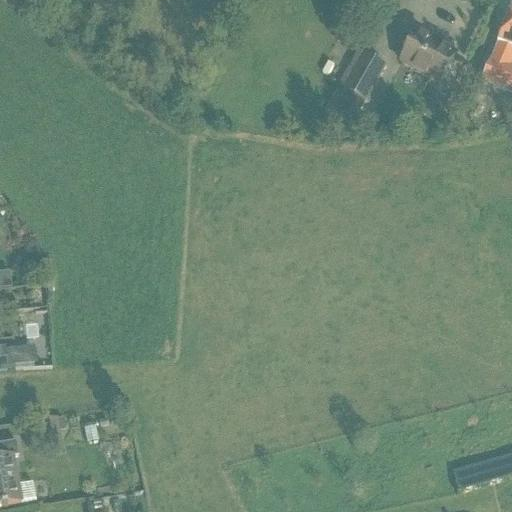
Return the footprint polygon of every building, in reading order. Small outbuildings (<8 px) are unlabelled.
[(511,11),(487,73),(496,77),(499,71),(504,73),(511,51),(511,11)] [(432,45),(417,36),(412,44),(410,43),(406,44),(404,47),(402,50),(403,54),(406,56),(401,64),(439,85),(455,58),(437,48),(436,50),(431,47),(432,45)] [(358,53),(339,88),(346,92),(366,103),(386,69),(365,57),(358,53)] [(3,279),(4,298),(28,298),(28,278),(3,279)] [(0,347),(0,373),(51,370),(51,357),(26,359),(26,353),(8,354),(7,347),(0,347)] [(43,424),(45,442),(62,440),(60,421),(43,424)] [(0,507),(23,503),(15,459),(20,458),(16,443),(0,445),(0,507)] [(511,457),(453,474),(459,495),(511,480),(511,457)] [(88,511),(86,503),(62,508),(63,511),(88,511)]
